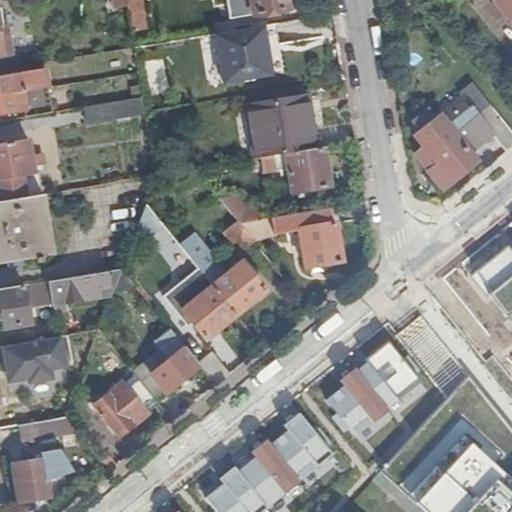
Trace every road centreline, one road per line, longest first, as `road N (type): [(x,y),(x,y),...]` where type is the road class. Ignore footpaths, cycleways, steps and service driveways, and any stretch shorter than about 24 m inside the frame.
road 1 (residential): [(418,264),(109,511)]
road 2 (residential): [(359,0),(400,236),(418,264)]
road 3 (residential): [(511,188),(418,264)]
